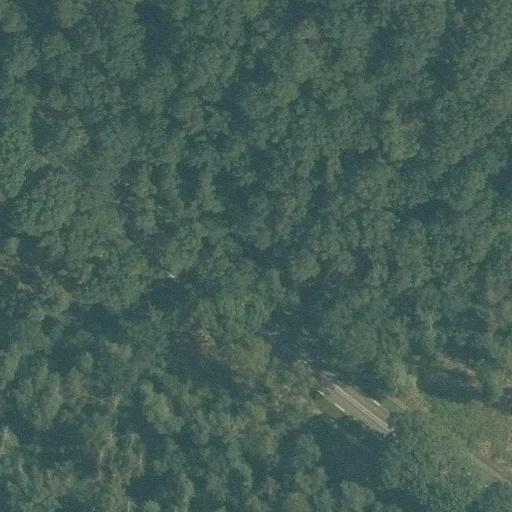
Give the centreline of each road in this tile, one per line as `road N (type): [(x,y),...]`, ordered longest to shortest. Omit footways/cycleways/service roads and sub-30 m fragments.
road 1 (primary): [(503,511),(280,347),(0,108)]
road 2 (track): [(196,243),(351,0)]
